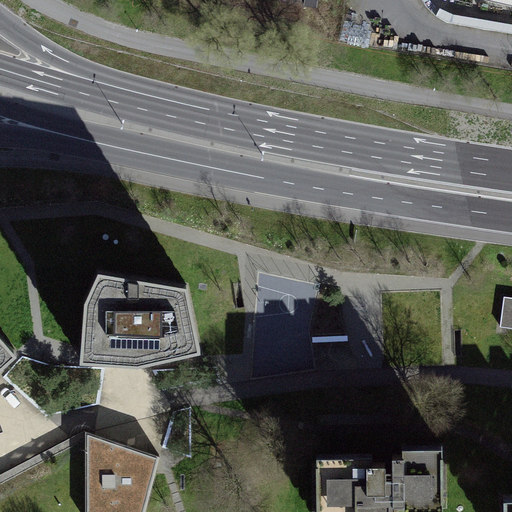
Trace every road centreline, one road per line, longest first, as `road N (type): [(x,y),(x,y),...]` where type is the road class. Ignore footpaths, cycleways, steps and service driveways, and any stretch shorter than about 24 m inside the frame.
road 1 (primary): [(511,160),(117,78),(50,54),(0,18)]
road 2 (primary): [(511,176),(314,145),(0,68)]
road 3 (primary): [(0,106),(314,186)]
road 4 (primary): [(0,133),(215,176),(314,186)]
road 5 (primary): [(314,186),(511,214)]
